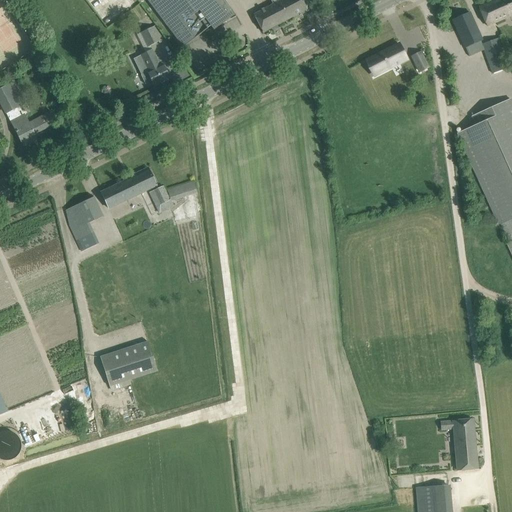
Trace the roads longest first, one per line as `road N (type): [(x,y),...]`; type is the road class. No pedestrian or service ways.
road 1 (track): [(422,0),(493,511)]
road 2 (tertiary): [(0,197),(392,0)]
